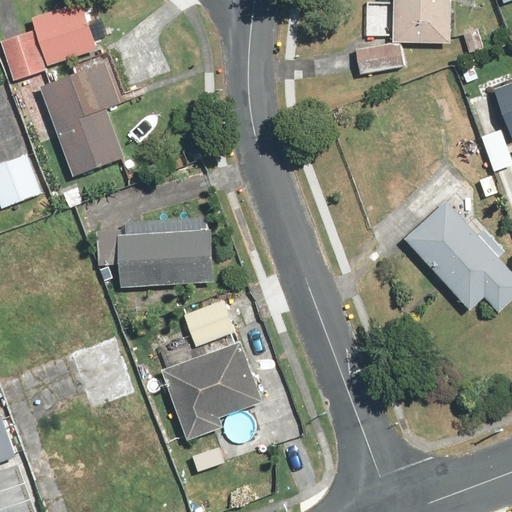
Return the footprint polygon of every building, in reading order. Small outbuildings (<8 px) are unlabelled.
[(458,0),(401,0),(401,42),(362,51),(367,76),(411,68),(406,43),(458,44),(458,0)] [(43,30),(7,43),(21,83),(55,71),(54,68),(105,51),(88,2),(39,19),(43,30)] [(482,30),(468,35),(474,53),(488,49),(482,30)] [(112,63),(46,88),(81,178),(132,159),(114,111),(129,106),(112,63)] [(511,84),(501,88),(511,119),(511,84)] [(465,92),(451,97),(460,119),(474,114),(465,92)] [(33,155),(0,167),(0,190),(7,210),(48,194),(33,155)] [(426,226),(411,240),(477,312),(492,298),(507,314),(511,309),(511,263),(506,257),(511,251),(492,230),(486,236),(457,205),(471,192),(442,162),(432,172),(440,180),(410,208),(426,226)] [(221,219),(104,221),(104,264),(125,264),(125,287),(222,286),(221,219)] [(231,301),(191,313),(201,346),(241,335),(231,301)] [(119,334),(73,352),(96,410),(142,392),(119,334)] [(249,344),(170,369),(193,439),(230,427),(226,415),(268,402),(249,344)] [(0,468),(21,461),(0,402),(0,468)] [(74,419),(46,428),(70,497),(164,464),(145,411),(79,434),(74,419)]
